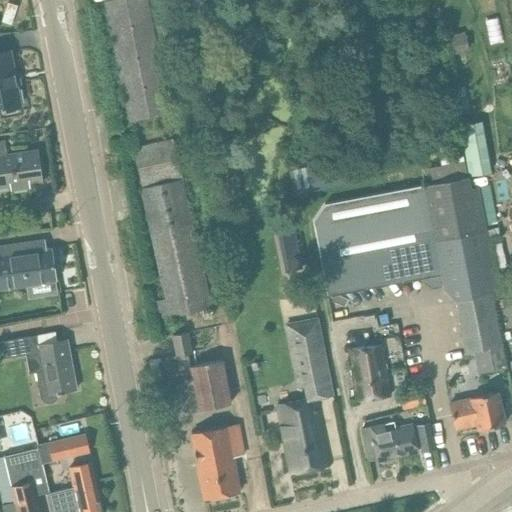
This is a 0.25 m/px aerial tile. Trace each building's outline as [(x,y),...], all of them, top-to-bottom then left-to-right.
[(146,0),(112,0),(106,1),(130,120),(169,112),(146,0)] [(462,34),(446,38),(450,54),(466,50),(462,34)] [(4,114),(16,111),(15,106),(19,106),(18,102),(23,101),(21,89),(16,89),(9,51),(0,52),(0,109),(3,109),(4,114)] [(491,165),(485,114),(465,117),(471,168),(491,165)] [(173,139),(134,149),(142,186),(182,176),(173,139)] [(38,150),(8,154),(6,141),(0,142),(0,187),(10,186),(10,190),(30,187),(29,183),(42,181),(38,150)] [(368,154),(290,170),(295,196),(373,179),(368,154)] [(428,182),(465,174),(462,161),(425,169),(428,182)] [(497,292),(486,233),(477,187),(491,185),(488,173),(326,204),(314,220),(329,295),(422,277),(422,281),(433,288),(443,286),(443,288),(456,301),(466,352),(474,351),(478,373),(506,367),(492,293),(497,292)] [(169,317),(187,313),(210,308),(182,179),(140,188),(163,291),(152,293),(157,318),(168,315),(169,317)] [(297,228),(282,229),(284,267),(299,267),(297,228)] [(32,242),(22,243),(18,244),(19,253),(23,252),(28,284),(57,280),(52,248),(33,251),(32,242)] [(0,288),(28,284),(23,252),(19,253),(18,244),(22,243),(0,246),(0,288)] [(328,466),(315,398),(333,394),(318,318),(286,324),(299,388),(305,386),(308,400),(278,406),(290,473),(328,466)] [(177,355),(189,353),(191,352),(187,332),(173,335),(177,355)] [(67,339),(38,345),(37,335),(0,342),(0,344),(3,358),(26,353),(30,373),(37,371),(42,399),(43,401),(45,402),(48,403),(51,403),(53,402),(55,401),(56,398),(57,396),(57,395),(62,394),(61,391),(76,388),(73,373),(71,373),(69,367),(72,367),(67,339)] [(390,395),(387,376),(382,345),(349,350),(357,401),(390,395)] [(222,360),(198,364),(191,366),(192,374),(199,409),(230,403),(222,360)] [(404,410),(424,406),(427,405),(423,389),(400,394),(404,410)] [(470,399),(449,403),(454,429),(476,424),(477,430),(505,424),(497,391),(470,397),(470,399)] [(371,432),(362,434),(368,461),(377,459),(378,462),(418,452),(411,425),(395,428),(393,421),(370,427),(371,432)] [(416,426),(418,432),(422,451),(434,448),(428,423),(416,426)] [(237,424),(191,432),(204,498),(239,492),(232,457),(243,455),(237,424)] [(38,445),(38,448),(42,462),(88,451),(84,434),(38,445)] [(42,462),(38,448),(4,455),(15,502),(2,504),(3,511),(39,511),(34,488),(47,484),(42,462)] [(73,487),(46,493),(49,504),(50,511),(102,511),(91,462),(69,467),(73,487)]
